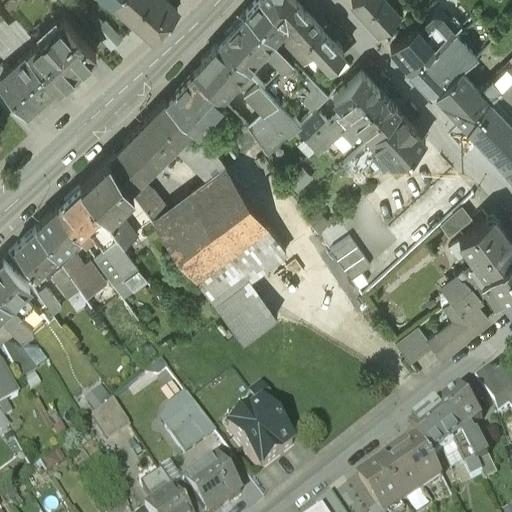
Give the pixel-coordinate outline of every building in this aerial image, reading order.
[(168,0),(110,0),(109,2),(149,37),(176,6),(172,3),(168,0)] [(305,41),(304,39),(292,27),(293,26),(264,0),(254,0),(244,12),(271,39),(281,29),(286,34),(283,36),(296,49),(305,41)] [(320,25),(295,0),(264,0),(293,26),(292,27),(304,39),(320,25)] [(398,12),(387,0),(352,0),(351,1),(378,31),(398,12)] [(424,57),(434,48),(433,47),(461,22),(453,13),(449,17),(443,10),(438,14),(432,14),(425,20),(424,26),(420,29),(415,24),(389,47),(408,68),(422,55),(424,57)] [(217,40),(218,40),(246,67),(263,48),(281,66),(263,84),(276,97),(280,101),(293,89),(311,108),(315,104),(326,94),(271,39),(244,12),(243,12),(217,40)] [(0,52),(9,64),(24,49),(26,48),(0,16),(0,52)] [(93,52),(61,16),(26,48),(24,49),(54,81),(53,81),(57,86),(93,52)] [(111,47),(123,36),(106,17),(94,28),(111,47)] [(354,62),(320,25),(304,39),(305,41),(314,51),(338,77),(354,62)] [(443,39),(435,47),(443,56),(446,54),(452,48),(443,39)] [(263,84),(246,67),(218,40),(192,70),(219,96),(235,80),(245,90),(244,91),(262,109),(263,109),(276,97),(263,84)] [(314,51),(305,41),(296,49),(306,59),(314,51)] [(432,94),(435,91),(459,68),(454,63),(446,54),(443,56),(435,47),(434,48),(424,57),(425,59),(412,71),(432,94)] [(54,81),(24,49),(9,64),(6,66),(1,62),(0,62),(0,82),(24,108),(53,81),(54,81)] [(459,68),(468,60),(462,55),(454,63),(459,68)] [(507,62),(490,79),(499,88),(511,74),(511,73),(508,69),(511,66),(507,62)] [(435,91),(464,123),(499,88),(490,79),(489,78),(479,89),(459,68),(435,91)] [(380,89),(361,69),(333,94),(345,108),(337,110),(332,115),(341,125),(380,89)] [(237,114),(219,96),(192,70),(164,100),(193,128),(213,107),(229,123),(233,118),(237,114)] [(511,74),(499,88),(508,98),(511,94),(511,74)] [(464,123),(505,167),(511,159),(511,125),(501,113),(511,101),(508,98),(499,88),(464,123)] [(293,89),(280,101),(298,119),(311,108),(293,89)] [(380,89),(341,125),(333,132),(342,142),(343,142),(356,130),(359,123),(370,136),(399,110),(380,89)] [(298,119),(280,101),(276,97),(263,109),(262,109),(246,123),(265,150),(294,123),(298,119)] [(264,267),(286,251),(214,148),(193,128),(164,100),(153,111),(180,137),(175,142),(210,177),(168,208),(153,189),(146,189),(139,178),(133,172),(124,179),(133,191),(198,278),(246,243),(264,267)] [(317,146),(332,133),(321,121),(326,116),(315,104),(311,108),(298,119),(294,123),(317,146)] [(424,139),(399,110),(370,136),(358,147),(368,157),(378,148),(387,157),(374,169),(382,178),(424,139)] [(180,137),(153,111),(107,157),(124,179),(133,172),(139,178),(175,142),(180,137)] [(237,114),(233,118),(240,125),(245,121),(237,114)] [(321,121),(332,133),(333,132),(341,125),(332,115),(328,118),(326,116),(321,121)] [(338,165),(352,152),(343,142),(342,142),(333,132),(332,133),(317,146),(327,156),(328,155),(338,165)] [(368,157),(358,147),(352,152),(338,165),(348,175),(368,157)] [(107,157),(80,183),(104,209),(103,210),(107,215),(112,210),(133,191),(124,179),(107,157)] [(298,192),(312,179),(299,166),(286,179),(298,192)] [(424,233),(471,188),(451,168),(388,227),(400,239),(415,224),(424,233)] [(80,183),(57,205),(77,233),(86,225),(103,210),(104,209),(80,183)] [(462,204),(440,223),(450,235),(472,217),(462,204)] [(35,225),(61,261),(71,252),(65,244),(77,233),(57,205),(56,205),(35,225)] [(318,207),(309,214),(318,227),(328,219),(318,207)] [(124,245),(104,218),(107,215),(103,210),(86,225),(103,248),(94,255),(122,294),(133,287),(125,277),(139,267),(124,245)] [(112,210),(107,215),(104,218),(124,245),(137,235),(121,214),(112,210)] [(478,278),(511,252),(511,241),(496,221),(492,223),(487,216),(458,238),(473,258),(456,271),(460,275),(461,274),(471,283),(478,278)] [(35,225),(13,245),(33,273),(40,266),(46,274),(50,271),(61,261),(35,225)] [(369,264),(349,235),(329,248),(350,278),(369,264)] [(246,243),(198,278),(224,312),(244,339),(277,314),(250,278),(264,267),(246,243)] [(81,264),(71,251),(71,252),(61,261),(78,285),(83,292),(95,284),(81,264)] [(511,252),(478,278),(486,289),(488,288),(502,307),(511,299),(511,252)] [(2,257),(0,258),(0,293),(13,305),(19,314),(21,316),(33,304),(21,290),(29,282),(2,257)] [(89,259),(81,264),(95,284),(83,292),(86,296),(106,282),(89,259)] [(66,294),(78,285),(61,261),(50,271),(66,294)] [(125,277),(133,287),(146,277),(139,267),(125,277)] [(442,305),(442,304),(471,283),(461,274),(460,275),(440,290),(442,305)] [(488,319),(473,299),(486,289),(478,278),(471,283),(442,304),(453,318),(428,338),(431,343),(441,356),(488,319)] [(46,285),(37,291),(52,311),(61,305),(46,285)] [(0,293),(0,311),(1,311),(11,321),(19,314),(13,305),(0,293)] [(21,316),(19,314),(11,321),(5,327),(11,334),(13,332),(20,340),(33,329),(21,316)] [(408,360),(431,343),(428,338),(417,324),(394,341),(408,360)] [(14,370),(29,360),(23,352),(14,341),(1,351),(14,370)] [(31,345),(23,352),(29,360),(38,371),(46,365),(31,345)] [(145,366),(154,359),(145,347),(135,354),(145,366)] [(22,381),(38,371),(29,360),(14,370),(22,381)] [(168,371),(162,362),(143,377),(158,379),(168,371)] [(494,403),(510,391),(511,390),(511,379),(508,382),(495,363),(475,380),(494,403)] [(0,411),(4,418),(11,414),(5,404),(18,397),(0,367),(0,411)] [(258,407),(259,406),(264,412),(275,404),(261,385),(249,394),(258,407)] [(84,404),(94,416),(110,403),(100,391),(84,404)] [(463,437),(470,449),(478,466),(490,459),(474,428),(483,421),(460,391),(441,407),(463,437)] [(510,407),(511,405),(511,393),(510,391),(494,403),(498,416),(510,407)] [(192,404),(185,394),(165,409),(164,418),(159,422),(164,429),(188,411),(186,409),(192,404)] [(94,416),(91,419),(105,441),(129,426),(113,401),(110,403),(94,416)] [(200,414),(192,404),(186,409),(188,411),(164,429),(170,436),(191,421),(200,414)] [(264,412),(259,406),(258,407),(228,430),(259,472),(292,446),(279,428),(277,429),(264,412)] [(414,436),(433,461),(443,454),(455,444),(460,454),(470,449),(463,437),(441,407),(411,431),(414,436)] [(200,414),(191,421),(205,440),(214,433),(210,427),(200,414)] [(205,440),(191,421),(170,436),(184,456),(205,440)] [(412,457),(404,463),(423,491),(442,478),(433,461),(414,436),(405,442),(412,453),(412,457)] [(465,467),(459,455),(460,454),(455,444),(443,454),(453,473),(465,467)] [(478,466),(470,449),(460,454),(459,455),(465,467),(472,480),(483,475),(478,466)] [(58,454),(42,464),(49,474),(65,465),(58,454)] [(499,477),(490,459),(478,466),(483,475),(487,483),(499,477)] [(404,505),(423,491),(404,463),(396,469),(389,468),(386,463),(379,467),(404,505)] [(170,465),(159,472),(172,493),(182,486),(170,465)] [(214,511),(238,495),(218,466),(185,489),(182,486),(172,493),(184,511),(214,511)] [(394,511),(404,505),(379,467),(359,481),(378,509),(379,511),(394,511)] [(184,511),(172,493),(159,472),(139,485),(153,506),(144,511),(184,511)] [(100,494),(105,505),(120,498),(115,487),(100,494)] [(316,507),(318,511),(339,511),(329,496),(316,507)] [(105,505),(99,508),(101,511),(119,511),(127,509),(120,498),(105,505)]
